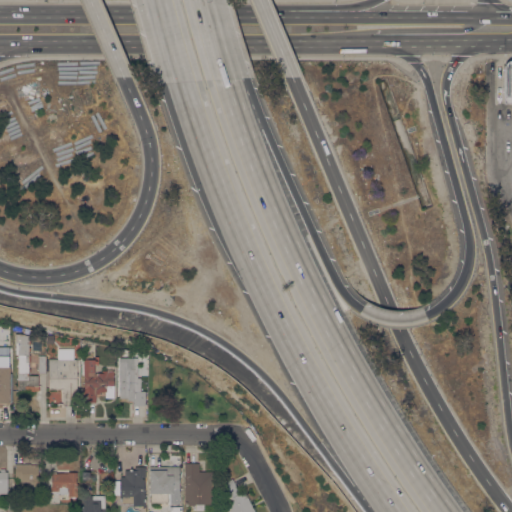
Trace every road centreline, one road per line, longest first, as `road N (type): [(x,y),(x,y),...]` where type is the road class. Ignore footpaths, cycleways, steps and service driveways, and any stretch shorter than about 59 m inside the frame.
road 1 (motorway): [(125,78),(151,167),(138,219),(84,267),(13,274),(0,268),(22,45)]
road 2 (motorway): [(510,511),(447,420),(387,306),(291,78)]
road 3 (motorway): [(445,511),(318,300),(226,78)]
road 4 (motorway): [(184,82),(246,250),(353,451),(396,511)]
road 5 (primary): [(477,26),(441,17),(0,14)]
road 6 (motorway): [(511,451),(483,238),(445,96),(446,75),(477,26)]
road 7 (primary): [(0,44),(369,43)]
road 8 (motorway): [(114,307),(178,323),(239,357),(375,511)]
road 9 (motorway): [(406,42),(426,82),(468,243),(459,284),(425,314)]
road 10 (motorway): [(360,308),(337,283),(265,124),(226,78)]
road 11 (residential): [(239,435),(0,434)]
